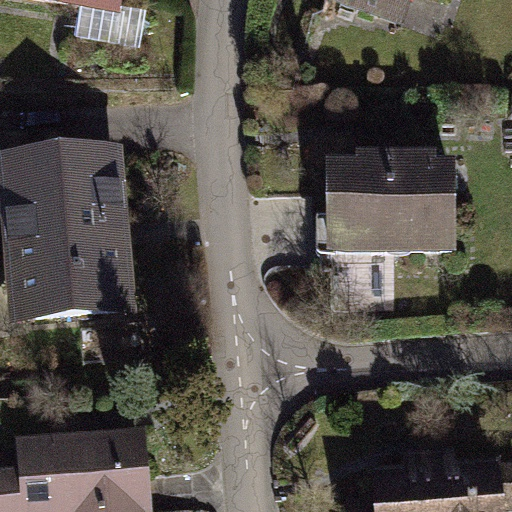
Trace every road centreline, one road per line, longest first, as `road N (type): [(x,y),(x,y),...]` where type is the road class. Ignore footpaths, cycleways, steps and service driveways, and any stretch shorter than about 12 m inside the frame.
road 1 (residential): [(243,378),(220,116),(231,0)]
road 2 (residential): [(511,362),(243,378)]
road 3 (residential): [(252,511),(243,378)]
